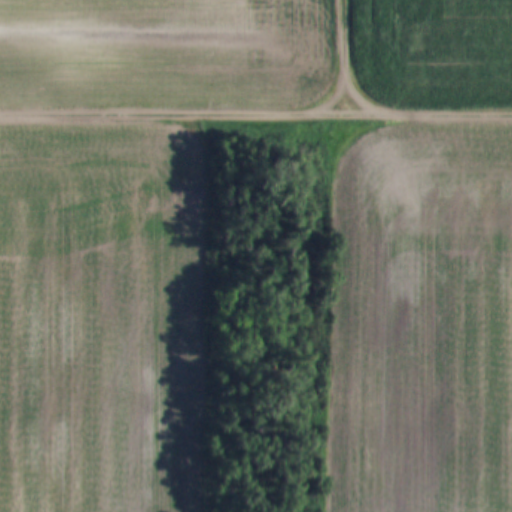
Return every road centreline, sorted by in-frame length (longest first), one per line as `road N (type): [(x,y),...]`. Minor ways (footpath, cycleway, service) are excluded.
road 1 (track): [(511,112),(0,110)]
road 2 (track): [(206,511),(207,110)]
